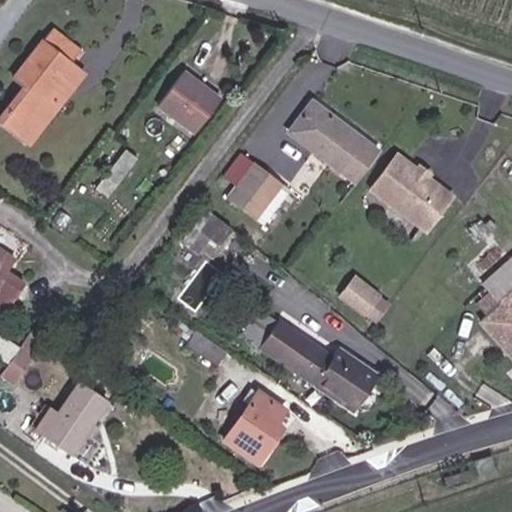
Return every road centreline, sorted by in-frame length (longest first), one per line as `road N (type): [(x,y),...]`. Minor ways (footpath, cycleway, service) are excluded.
road 1 (unknown): [(314,16),(123,265),(94,272),(0,200)]
road 2 (tertiary): [(267,0),(511,82)]
road 3 (unclassified): [(274,511),(511,430)]
